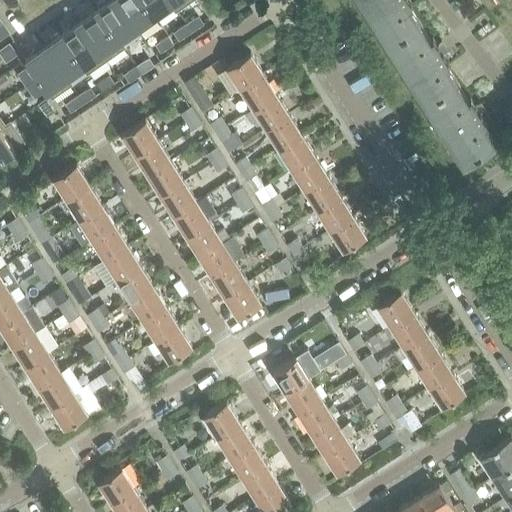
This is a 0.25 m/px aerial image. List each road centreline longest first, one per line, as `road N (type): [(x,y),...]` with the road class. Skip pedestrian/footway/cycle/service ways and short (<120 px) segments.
road 1 (residential): [(89,128),(286,2),(429,227)]
road 2 (residential): [(89,128),(228,354)]
road 3 (residential): [(228,354),(429,227)]
road 4 (residential): [(511,400),(333,511)]
road 5 (residential): [(54,466),(228,354)]
road 6 (residential): [(324,511),(228,354)]
road 7 (residential): [(429,227),(511,364)]
road 8 (residential): [(511,99),(435,0)]
